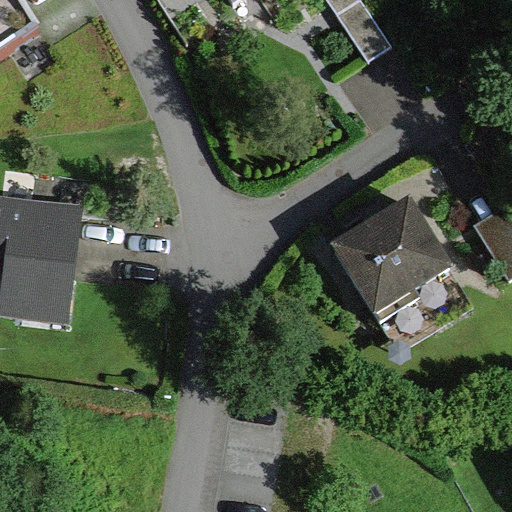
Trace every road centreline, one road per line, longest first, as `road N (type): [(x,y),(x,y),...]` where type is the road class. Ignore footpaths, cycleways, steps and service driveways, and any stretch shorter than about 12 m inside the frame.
road 1 (residential): [(225,274),(271,222),(511,65)]
road 2 (residential): [(225,274),(183,128),(121,0)]
road 3 (residential): [(186,511),(225,274)]
